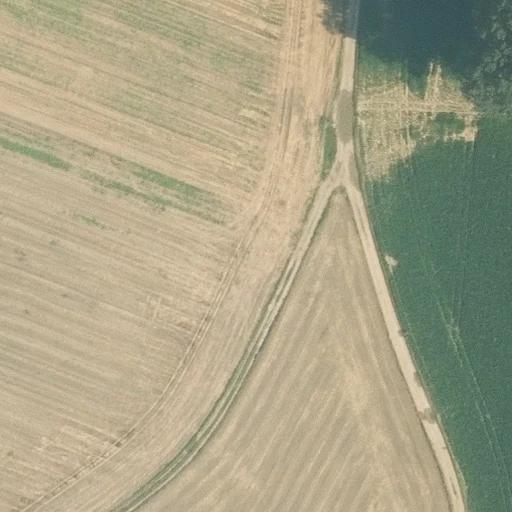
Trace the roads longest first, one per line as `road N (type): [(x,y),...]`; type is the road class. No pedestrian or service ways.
road 1 (track): [(116,511),(199,441),(226,405),(343,158)]
road 2 (track): [(343,158),(458,511)]
road 3 (track): [(343,158),(350,0)]
